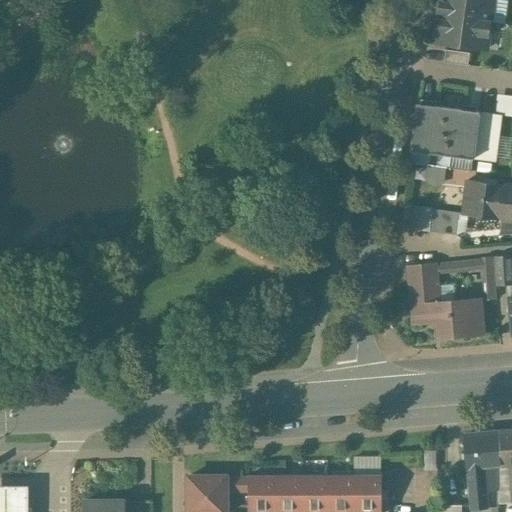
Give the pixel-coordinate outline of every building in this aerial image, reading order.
[(440,0),(438,16),(489,23),(492,0),(440,0)] [(489,23),(438,16),(435,43),(486,50),(489,23)] [(469,53),(446,50),(444,63),(468,66),(469,53)] [(511,114),(511,93),(499,92),(497,112),(511,114)] [(443,155),(449,108),(418,105),(413,152),(443,155)] [(478,112),(449,108),(443,155),(472,159),(478,112)] [(501,115),(478,112),(472,159),(494,162),(501,115)] [(484,182),(468,180),(464,214),(500,219),(500,218),(505,185),(497,184),(497,180),(484,178),(484,182)] [(511,185),(505,185),(500,218),(511,219),(511,185)] [(459,212),(432,209),(428,232),(430,233),(430,231),(456,234),(459,212)] [(511,277),(511,255),(495,256),(497,284),(511,283),(511,277)] [(480,298),(440,302),(436,262),(408,265),(414,324),(432,322),(432,320),(440,319),(441,334),(483,331),(480,298)] [(511,430),(499,432),(503,466),(509,465),(511,464),(511,430)] [(499,432),(464,435),(467,468),(498,467),(503,466),(499,432)] [(498,467),(467,468),(471,510),(498,509),(498,467)] [(323,511),(328,511),(328,475),(302,476),(302,511),(304,511),(323,511)] [(349,511),(354,511),(355,475),(328,475),(328,511),(330,511),(349,511)] [(356,511),(381,511),(381,499),(381,475),(355,475),(354,511),(356,511)] [(226,478),(226,476),(188,476),(188,511),(226,511),(226,492),(226,478)] [(275,476),(248,476),(248,478),(248,492),(248,511),(270,511),(275,511),(275,476)] [(296,511),(302,511),(302,476),(275,476),(275,511),(277,511),(296,511)] [(248,478),(226,478),(226,492),(248,492),(248,478)] [(0,511),(29,511),(30,487),(0,486),(0,511)] [(123,511),(124,501),(84,500),(84,511),(123,511)]
